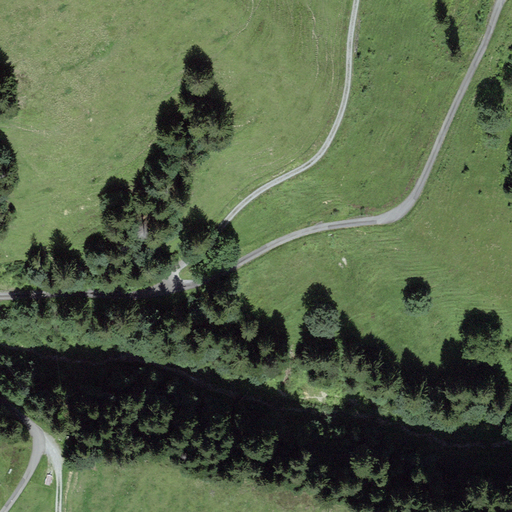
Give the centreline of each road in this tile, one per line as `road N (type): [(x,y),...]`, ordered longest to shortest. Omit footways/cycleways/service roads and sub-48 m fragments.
road 1 (track): [(500,0),(407,208),(395,217),(285,238),(206,279),(164,288),(0,296)]
road 2 (track): [(164,288),(226,218),(315,157),(340,116),(355,0)]
